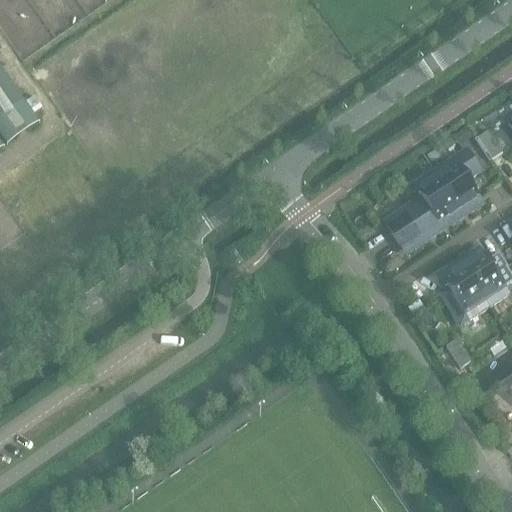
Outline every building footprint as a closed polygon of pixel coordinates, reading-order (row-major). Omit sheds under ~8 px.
[(0,67),(0,137),(7,147),(40,124),(0,67)] [(472,140),(466,130),(453,138),(459,148),(472,140)] [(502,156),(488,134),(478,141),(492,162),(502,156)] [(468,183),(482,174),(474,162),(473,162),(466,151),(433,173),(460,214),(469,208),(470,210),(480,203),(479,201),(468,183)] [(461,216),(460,214),(433,173),(413,187),(420,198),(421,199),(383,224),(402,252),(450,221),(451,222),(461,216)] [(459,263),(458,263),(489,310),(509,297),(504,289),(511,283),(511,280),(506,271),(508,270),(498,256),(487,264),(482,256),(463,269),(459,263)] [(448,291),(439,296),(453,316),(461,310),(469,323),(489,310),(458,263),(448,270),(452,276),(442,282),(448,291)] [(499,341),(488,349),(494,358),(506,350),(499,341)] [(470,365),(456,343),(446,350),(460,372),(470,365)]
